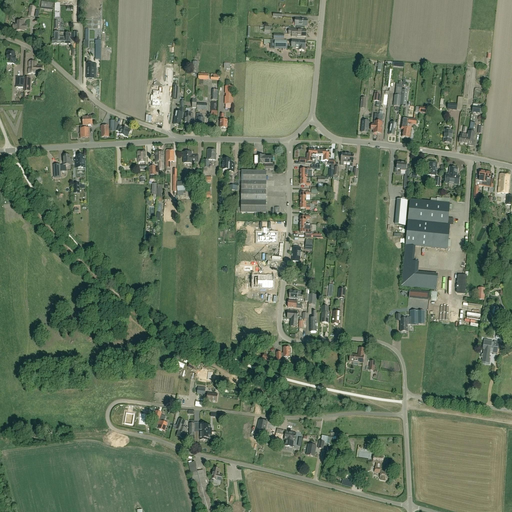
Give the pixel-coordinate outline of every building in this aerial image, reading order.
[(17,31),(24,31),(24,30),(26,30),(27,25),(25,25),(25,20),(21,19),(21,22),(17,22),(17,25),(13,24),(13,31),(17,31)] [(308,20),(296,19),(295,26),(307,27),(308,20)] [(306,37),(306,30),(292,30),(292,29),(289,29),(288,35),(292,35),(292,36),(298,36),(298,37),(306,37)] [(59,37),(59,44),(70,44),(70,33),(65,33),(65,37),(59,37)] [(287,41),(271,40),(270,49),(275,49),(275,48),(283,48),(283,44),(287,44),(287,41)] [(306,44),(306,42),(292,41),(291,48),(299,48),(299,50),(305,50),(305,44),(306,44)] [(15,53),(7,52),(7,64),(14,64),(16,64),(16,57),(15,57),(15,53)] [(36,62),(29,62),(29,74),(36,74),(36,73),(42,73),(42,66),(36,66),(36,62)] [(94,79),(94,72),(96,72),(96,64),(87,64),(87,78),(88,79),(89,79),(89,80),(90,80),(91,80),(92,79),(93,79),(94,79)] [(208,74),(198,74),(198,85),(203,85),(204,80),(208,81),(208,74)] [(152,100),(152,105),(160,105),(160,93),(162,93),(163,88),(159,87),(159,91),(153,91),(153,95),(151,95),(151,100),(152,100)] [(181,102),(180,113),(176,112),(174,125),(180,126),(182,118),(183,119),(184,114),(184,102),(181,102)] [(481,107),(472,106),(472,113),(471,113),(471,116),(472,116),(473,113),(480,114),(481,107)] [(190,112),(185,112),(185,127),(191,127),(191,122),(193,122),(193,114),(191,114),(192,113),(190,113),(190,112)] [(197,128),(204,128),(204,119),(203,119),(203,116),(201,116),(201,114),(196,114),(196,119),(196,124),(197,124),(197,128)] [(80,126),(80,128),(81,139),(90,138),(89,128),(86,128),(86,126),(92,125),(92,117),(83,118),(83,126),(80,126)] [(405,138),(409,119),(402,118),(401,130),(403,130),(402,137),(405,138)] [(416,120),(409,119),(405,138),(409,139),(412,125),(416,125),(416,120)] [(369,120),(366,120),(366,122),(362,122),(361,133),(368,133),(369,120)] [(114,128),(114,131),(116,131),(120,133),(119,134),(125,137),(128,138),(131,131),(118,126),(119,124),(114,122),(114,128)] [(390,129),(389,135),(394,136),(395,130),(396,130),(397,124),(390,123),(389,129),(390,129)] [(109,137),(109,126),(101,126),(101,138),(109,137)] [(443,143),(451,144),(452,131),(444,130),(443,143)] [(467,135),(461,134),(461,137),(460,137),(459,143),(460,143),(460,144),(462,145),(463,144),(468,145),(469,141),(467,140),(467,135)] [(209,169),(209,160),(216,161),(216,150),(207,150),(207,160),(203,160),(203,168),(209,169)] [(313,160),(316,160),(317,151),(309,150),(309,154),(307,154),(306,162),(312,163),(313,160)] [(317,151),(316,156),(321,156),(321,161),(328,162),(329,151),(328,151),(328,150),(326,150),(325,151),(317,151)] [(156,162),(158,162),(158,170),(164,170),(164,162),(163,162),(163,151),(156,152),(156,162)] [(171,171),(171,168),(170,162),(174,162),(174,151),(166,151),(166,168),(166,171),(171,171)] [(138,162),(146,162),(146,152),(137,152),(138,162)] [(191,153),(183,153),(184,164),(192,164),(192,163),(198,163),(198,156),(192,156),(191,153)] [(66,172),(66,165),(70,165),(70,156),(63,156),(63,166),(61,166),(61,172),(66,172)] [(84,156),(77,156),(77,163),(76,163),(76,169),(85,169),(85,163),(84,163),(84,156)] [(265,156),(258,156),(258,165),(262,165),(262,163),(265,163),(265,164),(267,164),(267,165),(264,165),(264,170),(274,170),(274,165),(273,165),(273,157),(265,157),(265,156)] [(227,170),(227,172),(233,172),(234,164),(230,164),(230,160),(223,160),(222,170),(227,170)] [(406,172),(406,164),(397,163),(397,169),(395,169),(395,173),(396,174),(400,175),(401,171),(406,172)] [(426,163),(426,166),(428,166),(427,175),(436,176),(437,171),(437,164),(428,163),(426,163)] [(300,177),(306,177),(306,172),(310,172),(310,168),(306,168),(306,170),(300,170),(300,177)] [(445,184),(458,185),(460,176),(457,176),(457,169),(450,168),(449,175),(446,175),(445,184)] [(266,171),(241,171),(241,181),(266,181),(266,171)] [(483,187),(485,172),(480,171),(479,179),(475,179),(474,199),(477,199),(477,197),(478,197),(478,186),(483,187)] [(485,172),(483,187),(493,189),(494,181),(490,180),(491,173),(485,172)] [(498,193),(507,194),(509,176),(500,175),(498,193)] [(306,177),(300,177),(300,185),(306,185),(306,186),(310,186),(310,183),(306,183),(306,177)] [(188,181),(177,182),(177,192),(188,192),(188,181)] [(266,191),(266,181),(241,181),(241,191),(266,191)] [(173,199),(173,193),(171,193),(170,189),(164,190),(165,200),(173,199)] [(266,201),(266,191),(241,191),(241,201),(266,201)] [(300,193),(300,201),(306,201),(306,196),(310,196),(310,192),(306,192),(306,194),(300,193)] [(395,225),(405,226),(407,201),(397,200),(395,225)] [(410,200),(405,246),(415,247),(447,250),(450,225),(453,226),(454,219),(448,219),(450,204),(410,200)] [(266,213),(266,201),(241,201),(241,213),(266,213)] [(306,201),(300,201),(300,209),(305,209),(305,210),(310,210),(310,207),(306,207),(306,201)] [(300,218),(300,225),(306,225),(306,220),(310,220),(310,216),(305,216),(305,218),(300,218)] [(258,245),(277,245),(277,236),(269,236),(269,231),(272,231),(272,224),(261,224),(261,231),(264,231),(264,236),(258,236),(258,245)] [(300,225),(300,233),(305,233),(305,234),(311,234),(311,238),(316,238),(316,239),(323,239),(323,238),(321,238),(321,234),(312,234),(312,225),(306,225),(300,225)] [(292,262),(299,262),(300,248),(293,248),(292,262)] [(261,283),(271,282),(271,274),(264,274),(264,272),(256,272),(256,282),(258,282),(257,283),(261,283)] [(467,276),(459,275),(457,276),(456,293),(457,294),(465,295),(467,276)] [(409,290),(409,298),(429,300),(429,292),(409,290)] [(290,291),(289,299),(302,300),(302,296),(297,295),(298,292),(290,291)] [(329,315),(328,315),(329,307),(323,307),(321,324),(329,324),(329,315)] [(400,321),(400,332),(407,332),(407,325),(418,325),(418,324),(424,324),(424,311),(410,311),(410,318),(407,318),(407,319),(401,319),(401,315),(396,315),(396,321),(400,321)] [(287,312),(287,319),(291,319),(290,327),(290,326),(296,326),(296,327),(296,328),(298,313),(287,312)] [(339,325),(339,317),(341,317),(342,313),(333,312),(332,324),(339,325)] [(481,362),(489,364),(490,359),(489,359),(490,355),(491,355),(491,353),(497,354),(499,342),(484,340),(484,341),(482,351),(483,351),(483,356),(481,355),(481,358),(482,358),(481,362)] [(276,353),(277,359),(274,359),(264,354),(262,360),(272,365),(272,364),(277,364),(277,362),(281,362),(281,364),(283,364),(283,362),(284,362),(283,357),(290,357),(290,348),(283,348),(283,354),(281,354),(281,353),(276,353)] [(349,362),(363,364),(364,349),(359,349),(358,355),(350,354),(349,362)] [(204,395),(205,393),(205,388),(198,387),(197,394),(204,395)] [(216,403),(217,395),(205,393),(204,395),(204,397),(207,398),(207,401),(216,403)] [(126,423),(134,424),(134,420),(139,420),(139,424),(146,424),(146,414),(139,414),(139,417),(135,417),(135,414),(127,413),(123,412),(123,415),(127,416),(126,423)] [(156,412),(154,418),(159,420),(157,425),(159,426),(158,429),(164,432),(167,424),(163,423),(165,417),(160,416),(161,414),(156,412)] [(187,430),(183,428),(186,422),(179,419),(175,430),(179,431),(177,436),(183,439),(185,433),(186,433),(187,430)] [(264,436),(267,423),(259,421),(256,434),(264,436)] [(207,424),(199,424),(200,432),(211,432),(211,429),(210,429),(210,426),(207,426),(207,424)] [(277,445),(279,431),(270,430),(268,443),(277,445)] [(211,436),(211,432),(200,432),(200,441),(207,441),(207,439),(210,439),(210,436),(211,436)] [(295,442),(296,434),(286,432),(284,440),(286,440),(285,447),(292,448),(293,442),(295,442)] [(328,437),(322,436),(321,442),(319,442),(318,449),(323,450),(323,449),(326,450),(328,437)] [(306,456),(314,457),(316,446),(308,445),(306,456)] [(384,456),(374,455),(372,463),(376,463),(375,468),(374,473),(380,474),(380,479),(381,479),(381,480),(385,481),(385,480),(389,480),(390,473),(381,472),(382,467),(384,456)] [(223,475),(218,474),(219,470),(214,469),(211,479),(210,482),(213,483),(214,480),(216,480),(221,482),(223,475)] [(214,511),(203,470),(191,473),(200,511),(214,511)]
